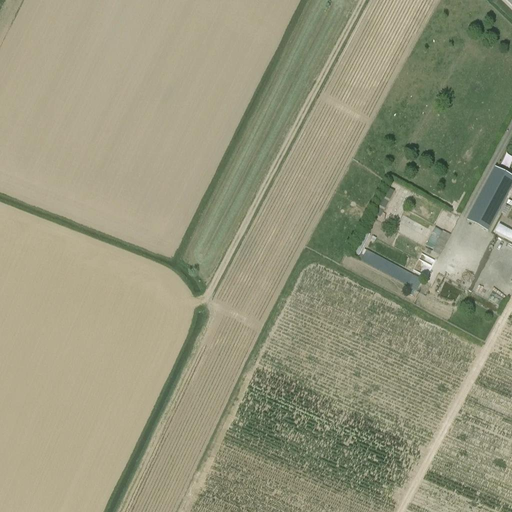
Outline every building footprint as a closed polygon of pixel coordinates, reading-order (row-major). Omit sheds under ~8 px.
[(511,178),(495,169),(466,222),(488,233),(511,187),(511,178)] [(372,211),(381,217),(396,192),(386,186),(372,211)] [(431,252),(438,256),(449,235),(442,231),(441,232),(434,228),(425,246),(432,250),(431,252)] [(366,251),(360,261),(408,287),(408,288),(409,288),(416,292),(423,281),(366,251)] [(442,282),(439,293),(458,300),(462,288),(442,282)]
